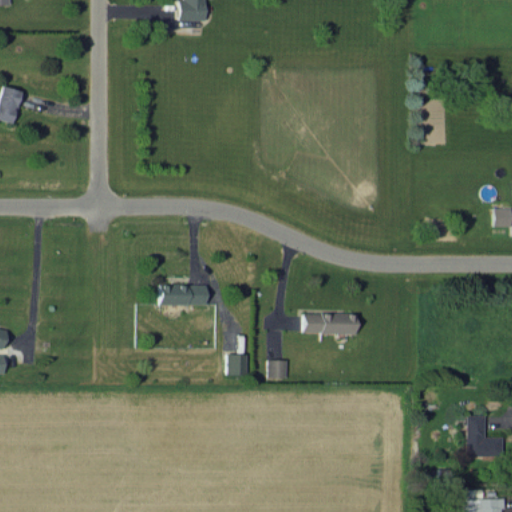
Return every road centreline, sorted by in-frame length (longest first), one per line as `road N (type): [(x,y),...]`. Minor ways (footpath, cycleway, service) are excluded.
road 1 (residential): [(511,262),(367,262),(213,204),(0,205)]
road 2 (residential): [(101,0),(105,206)]
